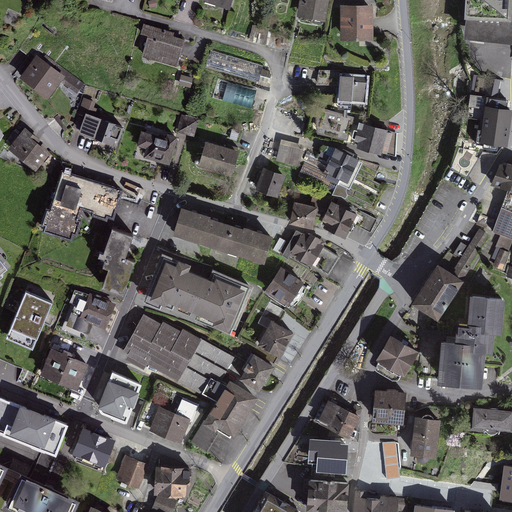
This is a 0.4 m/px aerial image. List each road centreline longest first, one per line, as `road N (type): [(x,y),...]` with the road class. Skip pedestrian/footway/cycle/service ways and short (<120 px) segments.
road 1 (residential): [(98,0),(260,49),(275,65),(262,132),(232,209)]
road 2 (residential): [(367,256),(392,212),(407,158),(399,0)]
road 3 (residential): [(230,476),(367,256)]
road 4 (residential): [(80,414),(176,191)]
road 5 (residential): [(0,72),(73,154),(176,191)]
road 6 (residential): [(400,276),(432,261),(511,143)]
road 7 (residential): [(245,511),(336,369)]
road 8 (residential): [(80,414),(230,476)]
road 9 (residential): [(232,209),(367,256)]
road 10 (residential): [(370,383),(455,396),(511,390)]
road 11 (residential): [(370,383),(350,511)]
